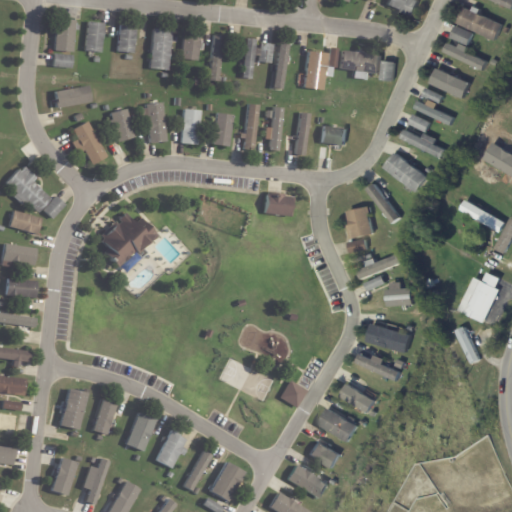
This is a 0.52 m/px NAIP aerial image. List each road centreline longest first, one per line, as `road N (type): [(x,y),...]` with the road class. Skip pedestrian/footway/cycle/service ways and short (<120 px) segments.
road 1 (residential): [(444,0),(377,155),(358,173),(336,181),(155,166),(120,176),(80,210),(59,259),(28,511)]
road 2 (residential): [(420,54),(393,37),(81,0)]
road 3 (residential): [(324,180),(324,237),(355,323),(273,470)]
road 4 (residential): [(273,470),(153,398),(46,365)]
road 5 (residential): [(92,196),(50,154),(27,112),(36,0)]
